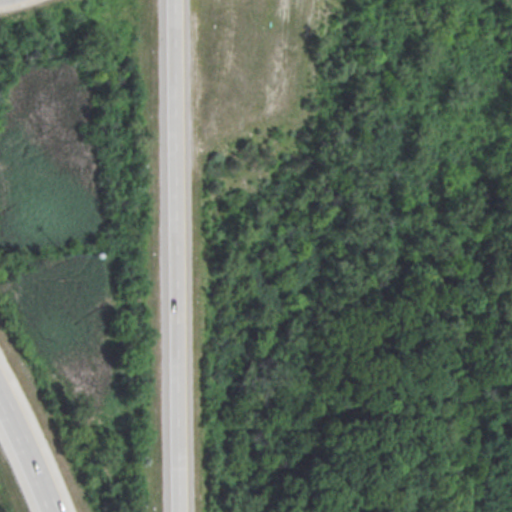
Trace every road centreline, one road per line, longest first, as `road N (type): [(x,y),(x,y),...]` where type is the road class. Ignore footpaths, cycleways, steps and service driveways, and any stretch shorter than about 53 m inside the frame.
road 1 (motorway): [(167,0),(174,511)]
road 2 (motorway): [(0,395),(51,511)]
